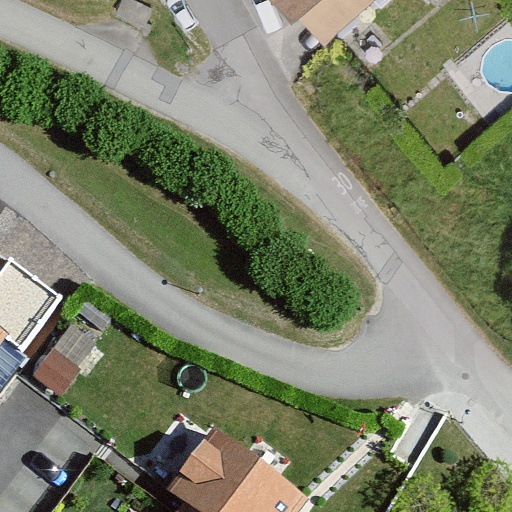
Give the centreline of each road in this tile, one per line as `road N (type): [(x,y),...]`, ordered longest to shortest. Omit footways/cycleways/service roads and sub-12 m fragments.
road 1 (residential): [(440,329),(352,372),(266,359),(146,296),(0,173)]
road 2 (residential): [(0,12),(309,167)]
road 3 (residential): [(309,167),(440,329)]
road 4 (residential): [(206,0),(309,167)]
